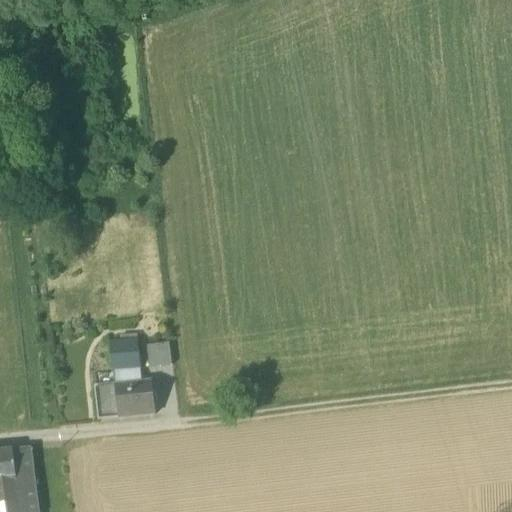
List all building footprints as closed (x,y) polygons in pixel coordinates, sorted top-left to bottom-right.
[(127,338),(128,347),(139,346),(138,337),(127,338)] [(150,343),(153,373),(173,370),(170,340),(150,343)] [(141,371),(139,346),(128,347),(111,348),(114,374),(141,371)] [(114,374),(116,390),(119,419),(156,415),(152,385),(143,386),(141,371),(114,374)] [(98,421),(119,419),(116,390),(95,392),(98,421)] [(0,454),(0,484),(34,479),(30,451),(0,454)] [(0,492),(2,511),(19,511),(18,497),(35,494),(34,479),(0,484),(0,492)] [(37,511),(35,494),(18,497),(19,511),(37,511)]
